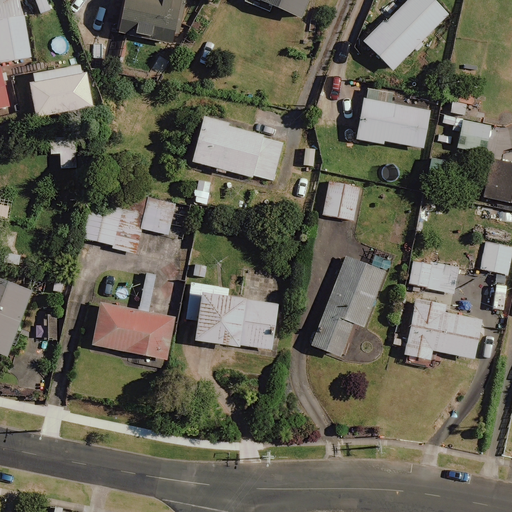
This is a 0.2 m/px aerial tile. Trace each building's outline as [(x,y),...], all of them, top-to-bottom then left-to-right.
[(34,0),(33,1),(38,14),(48,10),(44,0),(34,0)] [(120,0),(113,33),(168,45),(170,34),(175,35),(182,0),(120,0)] [(247,0),(295,21),(304,1),(302,0),(247,0)] [(446,15),(431,0),(406,0),(361,43),(388,71),(446,15)] [(22,16),(0,20),(0,61),(30,56),(22,16)] [(84,74),(25,85),(31,119),(90,107),(84,74)] [(446,87),(443,102),(452,103),(450,115),(466,117),(468,106),(475,107),(477,93),(446,87)] [(428,112),(361,100),(354,138),(422,149),(428,112)] [(224,125),(199,118),(187,163),(248,180),(249,175),(270,181),(281,144),(224,128),(224,125)] [(489,127),(460,121),(455,148),(484,154),(489,127)] [(77,170),(77,139),(51,139),(51,156),(61,156),(61,170),(77,170)] [(511,164),(489,159),(481,198),(511,204),(511,164)] [(213,185),(199,181),(194,203),(208,207),(213,185)] [(357,189),(327,182),(320,215),(350,221),(357,189)] [(173,204),(146,198),(139,229),(166,235),(173,204)] [(89,200),(79,239),(111,247),(120,208),(89,200)] [(62,206),(43,202),(38,227),(57,231),(62,206)] [(438,204),(422,202),(419,223),(435,225),(438,204)] [(511,251),(511,248),(484,243),(479,271),(507,276),(511,251)] [(343,257),(308,346),(336,357),(349,323),(359,327),(381,272),(343,257)] [(410,263),(406,285),(452,294),(458,268),(427,261),(426,266),(410,263)] [(508,282),(497,280),(493,304),(505,306),(508,282)] [(27,291),(0,282),(0,357),(4,359),(27,291)] [(227,289),(189,283),(184,320),(194,321),(190,344),(233,350),(233,346),(268,351),(275,307),(225,300),(227,289)] [(441,307),(412,301),(400,356),(426,361),(428,352),(471,361),(479,322),(440,314),(441,307)] [(98,304),(89,346),(163,361),(172,320),(98,304)]
